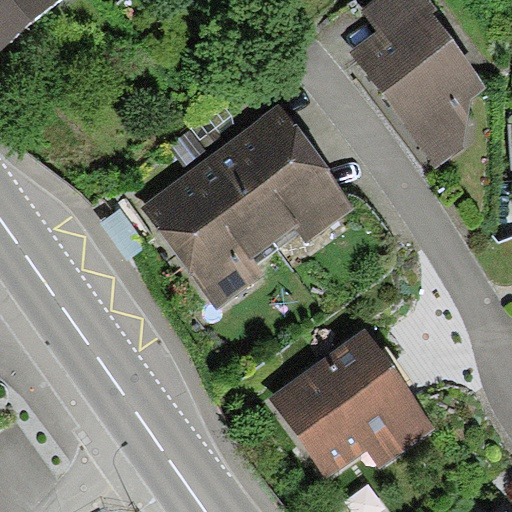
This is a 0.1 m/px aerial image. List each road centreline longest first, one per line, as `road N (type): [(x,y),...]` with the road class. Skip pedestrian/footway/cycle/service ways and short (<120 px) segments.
road 1 (residential): [(511,396),(475,306),(404,187),(301,50)]
road 2 (secondary): [(0,217),(146,428)]
road 3 (residential): [(146,428),(58,511)]
